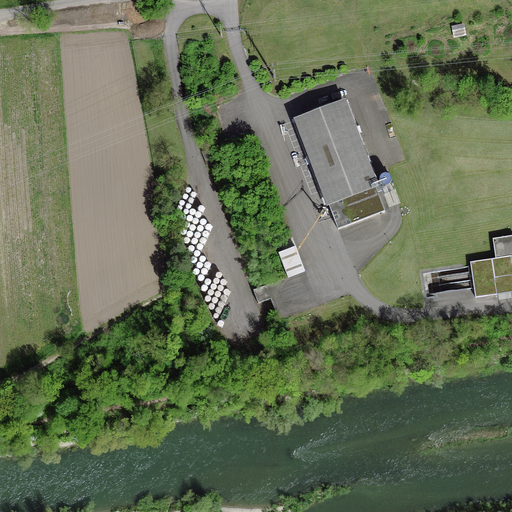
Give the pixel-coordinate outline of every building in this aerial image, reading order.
[(342,102),(295,120),(337,230),(384,212),(342,102)] [(214,162),(210,150),(201,153),(206,165),(214,162)] [(509,257),(511,256),(511,236),(494,239),(496,259),(509,257)] [(277,253),(287,278),(303,272),(294,247),(277,253)] [(511,292),(511,274),(509,257),(496,259),(469,263),(474,298),(511,292)]
